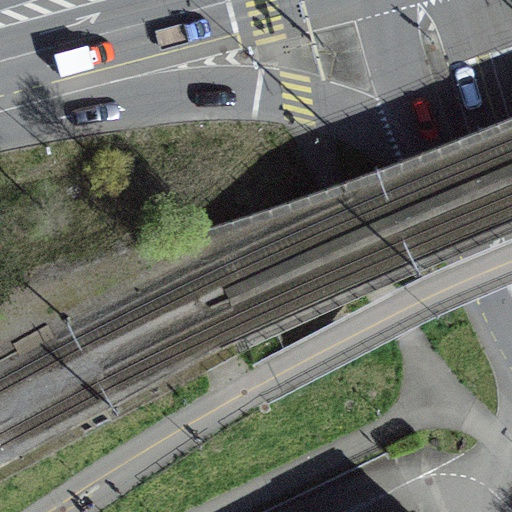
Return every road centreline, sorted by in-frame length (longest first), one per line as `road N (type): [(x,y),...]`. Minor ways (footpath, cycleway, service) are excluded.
road 1 (tertiary): [(434,0),(461,90),(511,184)]
road 2 (primary): [(142,0),(0,44)]
